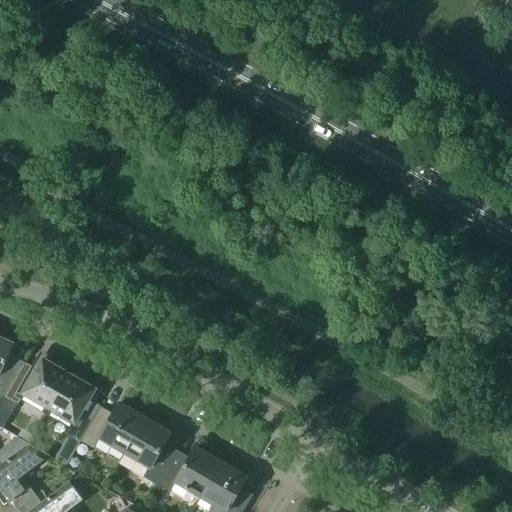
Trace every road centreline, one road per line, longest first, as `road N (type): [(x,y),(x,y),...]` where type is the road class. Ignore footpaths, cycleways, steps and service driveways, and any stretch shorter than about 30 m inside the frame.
road 1 (primary): [(511,229),(308,108),(99,0)]
road 2 (unclassified): [(315,441),(115,324),(0,283)]
road 3 (unclassified): [(428,506),(315,441)]
